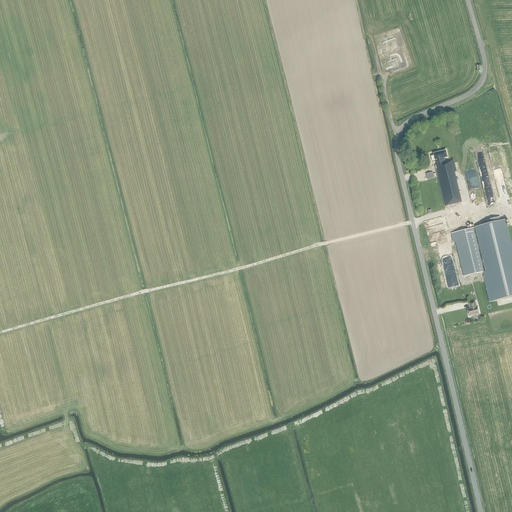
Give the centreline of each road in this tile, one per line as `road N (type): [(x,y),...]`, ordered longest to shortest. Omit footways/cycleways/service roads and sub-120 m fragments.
road 1 (tertiary): [(479,511),(396,146),(411,119),(482,80),(467,0)]
road 2 (track): [(0,332),(411,221)]
